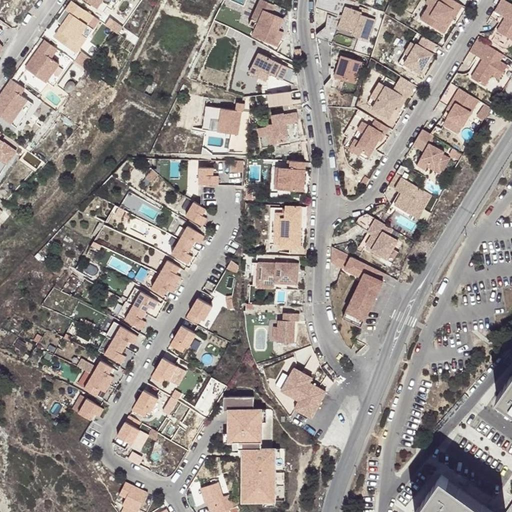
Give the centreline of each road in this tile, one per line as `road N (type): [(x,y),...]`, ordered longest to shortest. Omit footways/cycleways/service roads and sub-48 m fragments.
road 1 (residential): [(225,202),(225,231),(101,444),(110,462),(170,491)]
road 2 (residential): [(377,391),(430,268),(511,137)]
road 3 (residential): [(488,0),(371,195),(324,221)]
road 4 (residential): [(305,0),(324,221)]
road 5 (residential): [(511,352),(385,497),(384,511)]
road 6 (residential): [(324,221),(320,286),(329,341),(346,371),(377,391)]
road 7 (residential): [(330,511),(377,391)]
